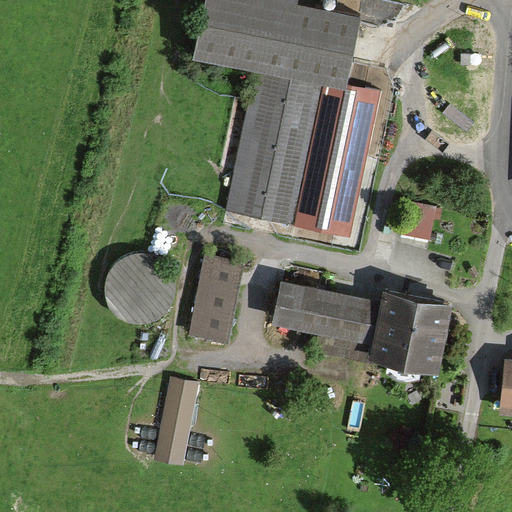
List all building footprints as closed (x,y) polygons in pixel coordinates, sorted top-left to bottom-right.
[(293,0),(202,0),(191,55),(252,68),(222,207),(352,234),(383,88),(344,79),(358,15),(293,2),(293,0)] [(406,200),(401,235),(433,239),(438,204),(406,200)] [(244,257),(203,250),(188,334),(229,341),(244,257)] [(372,343),(381,295),(283,276),(274,322),(372,343)] [(381,295),(372,343),(370,353),(440,367),(447,331),(453,300),(383,285),(381,295)] [(511,353),(506,353),(500,409),(511,410),(511,353)] [(199,381),(170,375),(155,457),(184,462),(199,381)]
